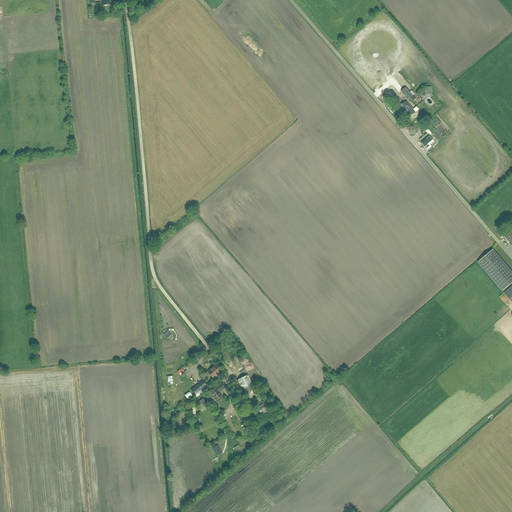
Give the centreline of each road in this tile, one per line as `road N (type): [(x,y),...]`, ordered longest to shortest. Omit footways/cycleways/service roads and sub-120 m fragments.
road 1 (track): [(125,0),(152,271),(206,346)]
road 2 (unclassified): [(493,236),(291,0)]
